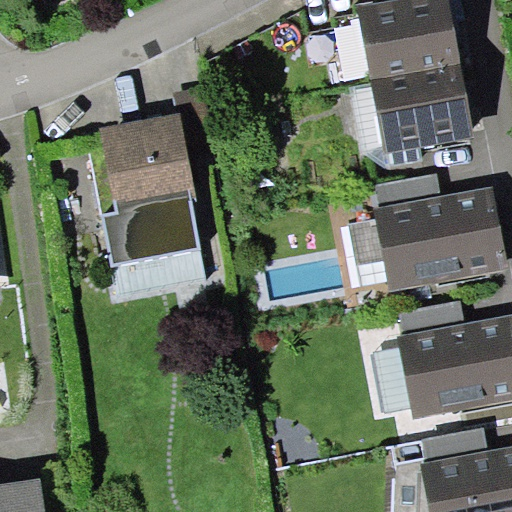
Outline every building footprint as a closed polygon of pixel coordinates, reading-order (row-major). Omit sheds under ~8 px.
[(453,0),(399,0),(372,5),(395,133),(475,118),(470,88),(459,31),(453,0)] [(186,206),(188,206),(173,127),(103,140),(117,216),(96,220),(106,272),(195,255),(186,206)] [(499,268),(486,200),(374,220),(386,289),(499,268)] [(511,397),(511,341),(509,327),(397,348),(410,416),(511,397)] [(511,511),(511,458),(421,475),(427,511),(511,511)]
